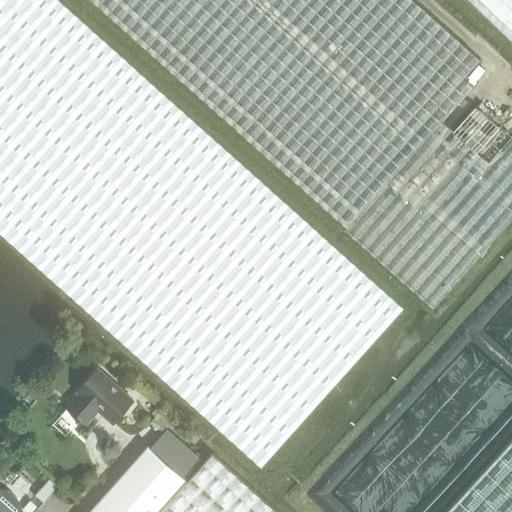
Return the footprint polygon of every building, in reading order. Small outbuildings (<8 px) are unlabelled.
[(0,0),(0,233),(12,245),(191,405),(261,467),(404,308),(192,118),(194,115),(191,113),(63,0),(0,0)] [(93,0),(191,87),(347,227),(345,230),(434,308),(511,218),(511,138),(488,164),(453,131),(443,122),(473,88),(464,79),(480,60),(412,0),(93,0)] [(511,0),(471,0),(511,38),(511,0)] [(476,105),(453,131),(488,164),(511,138),(511,112),(499,125),(476,105)] [(86,425),(99,411),(114,424),(134,402),(97,370),(78,392),(81,394),(62,416),(73,426),(79,419),(86,425)] [(168,423),(157,413),(141,432),(152,441),(168,423)] [(198,463),(207,453),(189,436),(180,447),(198,463)] [(511,511),(511,436),(442,511),(511,511)] [(91,511),(161,511),(190,481),(151,446),(91,511)] [(161,511),(280,511),(215,453),(190,481),(161,511)] [(50,478),(36,494),(36,495),(42,500),(44,501),(58,485),(50,478)] [(0,511),(20,511),(22,510),(0,489),(0,511)]
